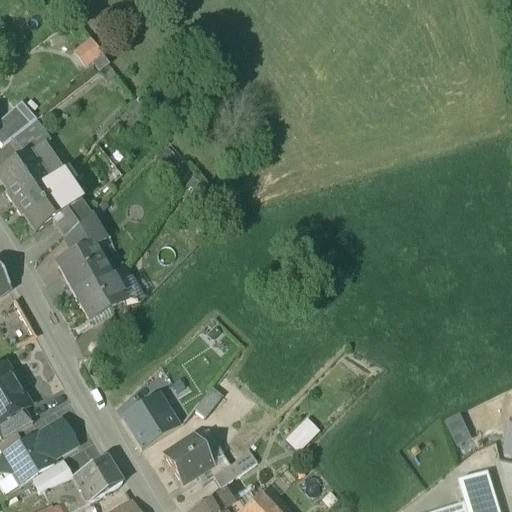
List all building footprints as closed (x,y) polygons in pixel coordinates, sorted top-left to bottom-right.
[(101,39),(80,48),(88,67),(109,59),(101,39)] [(107,66),(98,73),(105,82),(114,75),(107,66)] [(133,100),(124,108),(132,117),(141,109),(133,100)] [(14,110),(0,122),(0,148),(28,127),(14,110)] [(40,146),(0,172),(0,183),(7,194),(5,195),(13,206),(59,175),(40,146)] [(59,175),(13,206),(21,218),(22,217),(34,234),(58,217),(79,203),(59,175)] [(79,203),(58,217),(70,234),(88,217),(79,203)] [(70,234),(62,241),(72,258),(90,248),(91,249),(104,242),(88,217),(70,234)] [(72,258),(56,268),(71,295),(106,276),(91,249),(90,248),(72,258)] [(106,276),(71,295),(87,323),(107,312),(122,303),(115,291),(106,276)] [(141,303),(128,282),(115,291),(122,303),(107,312),(116,329),(141,303)] [(162,366),(142,386),(151,396),(172,376),(162,366)] [(3,369),(0,370),(0,426),(22,413),(27,410),(3,369)] [(184,393),(166,407),(180,428),(182,426),(193,413),(203,399),(189,387),(183,392),(184,393)] [(221,399),(210,391),(203,399),(193,413),(204,421),(221,399)] [(155,399),(121,420),(141,453),(175,431),(155,399)] [(22,413),(0,426),(0,444),(30,427),(22,413)] [(287,442),(299,454),(318,434),(307,422),(287,442)] [(1,458),(0,461),(0,473),(11,476),(18,486),(52,466),(50,463),(68,452),(65,448),(71,444),(59,424),(21,446),(1,458)] [(15,436),(0,445),(0,457),(1,458),(21,446),(15,436)] [(193,440),(162,460),(179,487),(195,478),(196,479),(207,472),(206,471),(210,468),(193,440)] [(232,468),(239,478),(258,465),(248,451),(232,468)] [(104,461),(93,469),(72,482),(88,506),(120,487),(104,461)] [(30,482),(36,494),(69,477),(63,465),(30,482)] [(231,467),(211,481),(219,492),(239,478),(232,468),(231,467)] [(496,511),(486,476),(457,486),(464,508),(465,511),(496,511)] [(72,482),(42,496),(50,508),(51,511),(54,511),(78,503),(81,510),(88,506),(72,482)] [(222,495),(194,511),(226,511),(231,509),(222,495)] [(270,511),(258,499),(244,511),(270,511)] [(136,511),(131,503),(114,511),(136,511)]
